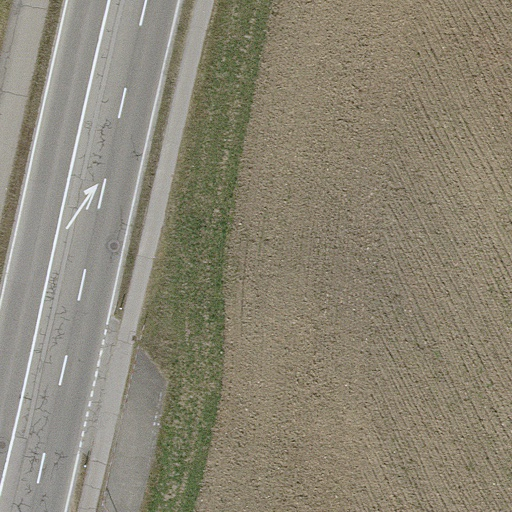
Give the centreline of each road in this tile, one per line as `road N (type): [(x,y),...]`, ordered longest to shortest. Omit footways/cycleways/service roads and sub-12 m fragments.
road 1 (primary): [(14,511),(130,0)]
road 2 (track): [(34,0),(0,155)]
